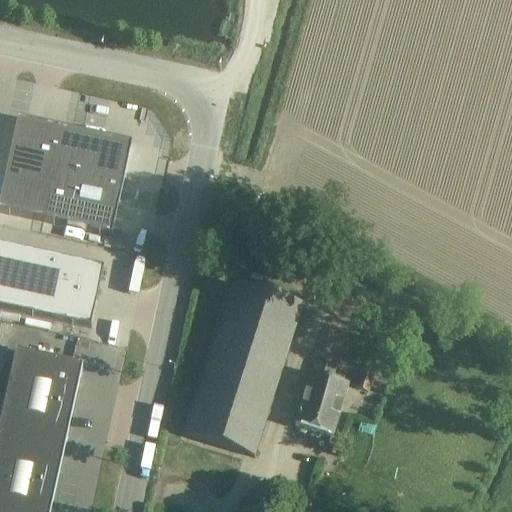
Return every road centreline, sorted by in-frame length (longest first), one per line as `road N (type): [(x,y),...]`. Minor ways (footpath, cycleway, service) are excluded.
road 1 (unclassified): [(0,43),(217,90),(126,511)]
road 2 (unknown): [(77,475),(95,400),(87,390),(23,370)]
